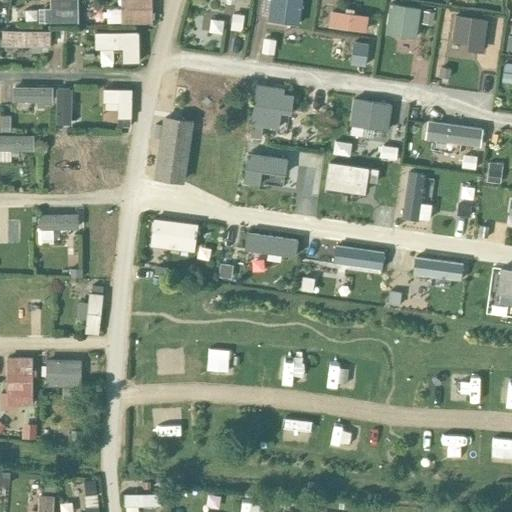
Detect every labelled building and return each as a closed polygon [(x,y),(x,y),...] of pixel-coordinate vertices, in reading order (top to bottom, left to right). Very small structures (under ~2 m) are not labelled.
[(47,0),(48,21),(79,21),(79,0),(47,0)] [(122,0),(123,6),(109,6),(110,22),(154,20),(152,0),(122,0)] [(270,0),(269,19),(301,23),(303,0),(270,0)] [(392,0),(385,30),(416,37),(423,7),(392,0)] [(331,10),(329,26),(368,29),(370,13),(331,10)] [(483,51),(490,19),(457,11),(451,39),(470,43),(469,48),(483,51)] [(3,27),(3,43),(51,44),(51,27),(3,27)] [(55,28),(54,44),(64,45),(65,29),(55,28)] [(140,60),(139,29),(95,30),(96,47),(122,46),(122,60),(140,60)] [(355,39),(350,61),(368,65),(372,43),(355,39)] [(262,137),(265,124),(278,127),(282,107),(292,108),(296,90),(259,82),(248,134),(262,137)] [(13,83),(13,99),(53,99),(53,83),(13,83)] [(58,123),(72,123),(73,86),(58,86),(58,123)] [(133,115),(133,87),(106,86),(105,115),(133,115)] [(353,97),(351,124),(390,127),(392,100),(353,97)] [(156,176),(187,179),(192,116),(161,114),(156,176)] [(431,120),(429,148),(447,149),(447,141),(481,143),(482,123),(431,120)] [(35,149),(36,133),(0,132),(0,157),(12,158),(12,149),(35,149)] [(78,135),(76,184),(92,184),(93,135),(78,135)] [(334,151),(351,154),(353,142),(336,139),(334,151)] [(246,153),(244,181),(261,182),(262,169),(288,171),(289,155),(246,153)] [(325,188),(366,193),(368,180),(378,181),(380,166),(329,159),(325,188)] [(501,182),(504,163),(491,162),(488,180),(501,182)] [(304,193),(313,195),(318,169),(308,168),(304,193)] [(431,217),(432,201),(424,201),(425,170),(407,169),(406,216),(431,217)] [(40,211),(40,239),(61,240),(61,227),(80,227),(80,212),(40,211)] [(0,213),(0,228),(29,229),(29,213),(0,213)] [(150,243),(195,250),(200,222),(154,215),(150,243)] [(90,240),(110,240),(110,221),(91,220),(90,240)] [(298,253),(299,235),(245,231),(243,249),(298,253)] [(383,268),(386,250),(337,241),(333,259),(383,268)] [(415,255),(414,274),(464,277),(465,259),(415,255)] [(511,265),(493,265),(492,315),(511,315),(511,265)] [(8,277),(8,293),(43,294),(43,278),(8,277)] [(99,333),(104,292),(90,290),(85,331),(99,333)] [(7,354),(6,393),(2,393),(2,405),(33,405),(34,355),(7,354)] [(81,385),(81,357),(46,357),(46,385),(81,385)] [(329,379),(349,381),(352,362),(331,359),(329,379)] [(511,436),(494,436),(494,457),(511,456),(511,436)] [(0,482),(10,484),(12,471),(0,469),(0,482)] [(100,511),(99,479),(86,480),(88,511),(79,511),(100,511)] [(138,511),(139,504),(161,504),(161,491),(127,491),(126,511),(138,511)] [(32,507),(32,511),(54,511),(55,493),(40,492),(39,507),(32,507)] [(221,507),(222,494),(209,493),(207,506),(221,507)] [(284,501),(283,511),(303,511),(304,501),(284,501)] [(251,511),(263,511),(265,504),(253,502),(251,511)]
